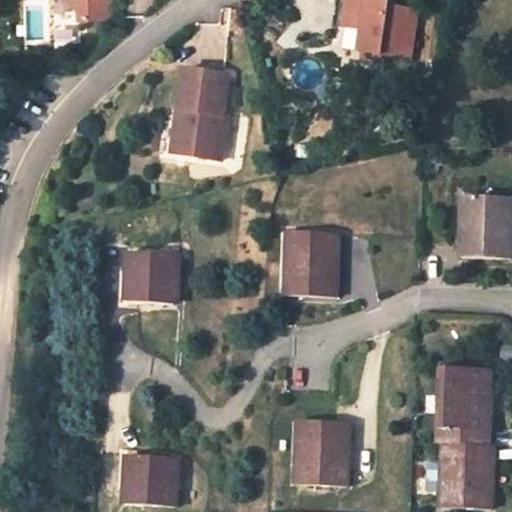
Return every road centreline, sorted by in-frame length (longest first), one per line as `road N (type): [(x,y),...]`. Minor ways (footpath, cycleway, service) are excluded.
road 1 (residential): [(116,356),(157,368),(206,417),(226,418),(264,356),(279,348),(329,339),(419,301),(511,304)]
road 2 (residential): [(0,351),(13,205),(49,134),(91,83),(195,0)]
